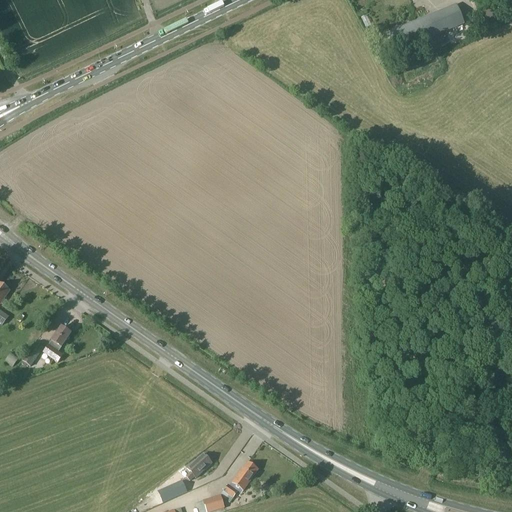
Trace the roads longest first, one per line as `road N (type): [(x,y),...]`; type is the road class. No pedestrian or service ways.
road 1 (secondary): [(268,424),(0,231)]
road 2 (secondary): [(10,112),(240,0)]
road 3 (secondary): [(475,511),(388,482),(268,424)]
road 4 (secondary): [(268,424),(302,451),(422,511)]
